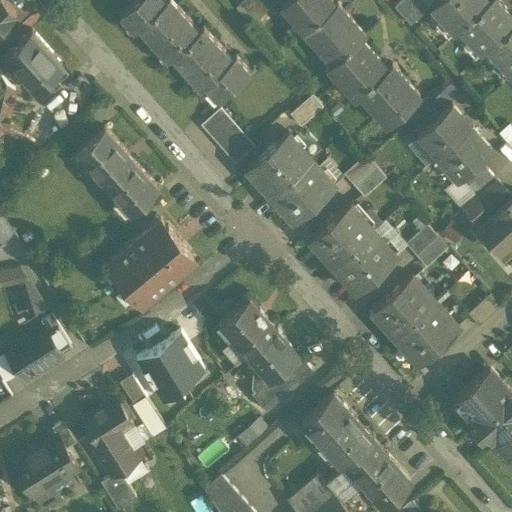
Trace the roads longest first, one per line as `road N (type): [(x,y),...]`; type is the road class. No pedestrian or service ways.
road 1 (residential): [(43,0),(251,234)]
road 2 (residential): [(251,234),(405,399)]
road 3 (residential): [(251,234),(167,309),(88,359)]
road 4 (residential): [(0,222),(88,359)]
road 5 (residential): [(405,399),(510,511)]
road 6 (residential): [(511,304),(405,399)]
